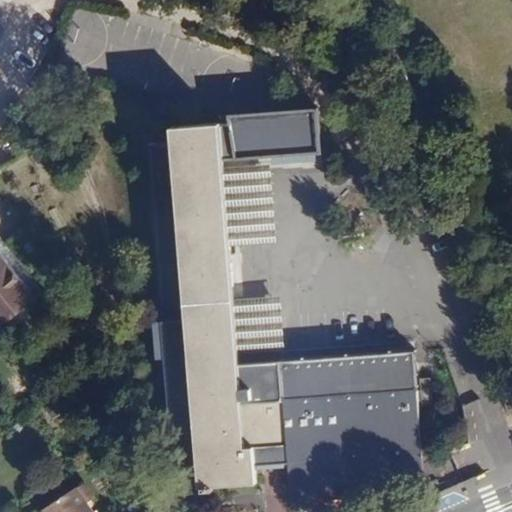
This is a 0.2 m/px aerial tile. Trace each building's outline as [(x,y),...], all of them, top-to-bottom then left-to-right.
[(228,124),(219,125),(222,161),(320,154),(317,110),(228,116),(228,124)] [(219,125),(167,130),(170,148),(196,486),(254,482),(253,469),(289,467),(281,361),(237,364),(222,161),(219,125)] [(0,251),(0,327),(3,332),(42,299),(0,251)] [(413,351),(281,361),(289,467),(420,458),(413,351)] [(79,489),(78,487),(42,511),(93,511),(87,502),(79,489)]
